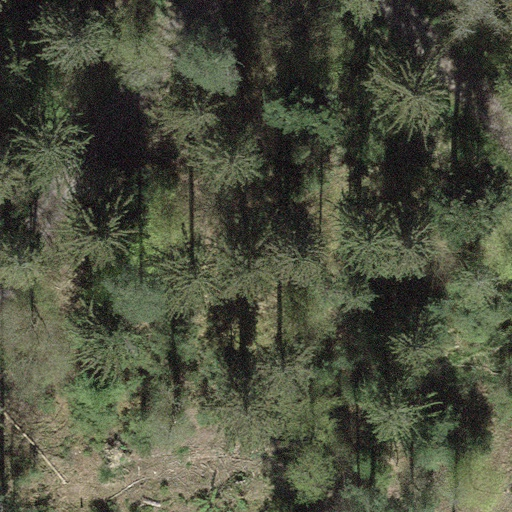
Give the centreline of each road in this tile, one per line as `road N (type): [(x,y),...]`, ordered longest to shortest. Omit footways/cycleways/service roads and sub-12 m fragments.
road 1 (track): [(0,270),(193,0)]
road 2 (track): [(391,0),(511,132)]
